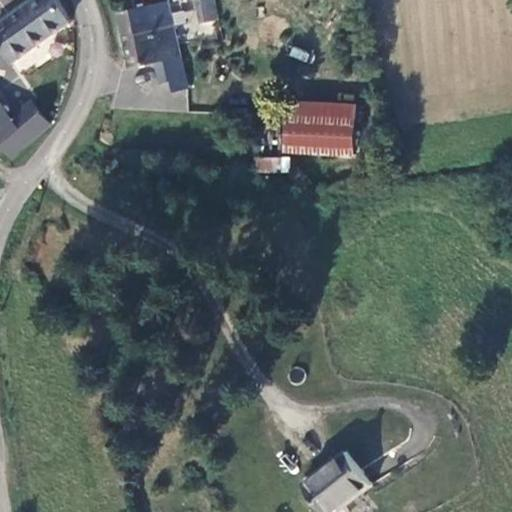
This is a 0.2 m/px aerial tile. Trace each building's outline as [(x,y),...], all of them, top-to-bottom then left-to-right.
[(70,21),(55,0),(34,0),(4,21),(0,24),(0,49),(9,62),(70,21)] [(221,18),(216,0),(198,0),(204,22),(221,18)] [(177,92),(190,88),(169,2),(123,13),(136,67),(161,61),(167,83),(174,81),(177,92)] [(11,118),(0,127),(0,141),(13,159),(50,123),(32,101),(11,118)] [(0,105),(0,127),(11,118),(0,105)] [(286,118),(285,151),(346,155),(348,121),(286,118)] [(254,158),(255,173),(290,172),(289,156),(254,158)] [(304,481),(326,511),(329,511),(372,480),(348,448),(304,481)]
